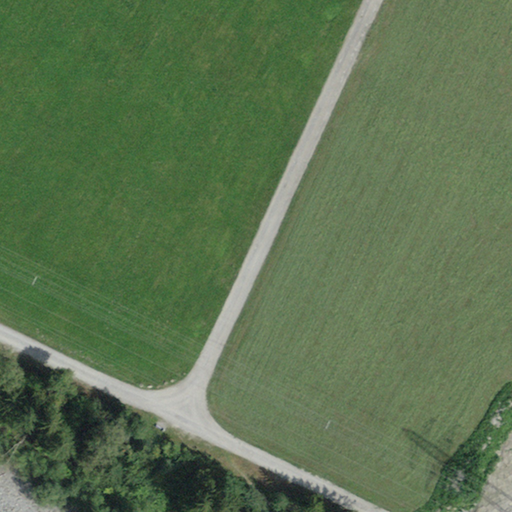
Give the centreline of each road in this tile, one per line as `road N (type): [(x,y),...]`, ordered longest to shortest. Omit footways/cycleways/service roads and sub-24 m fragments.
road 1 (track): [(196,421),(385,0)]
road 2 (track): [(0,324),(379,511)]
